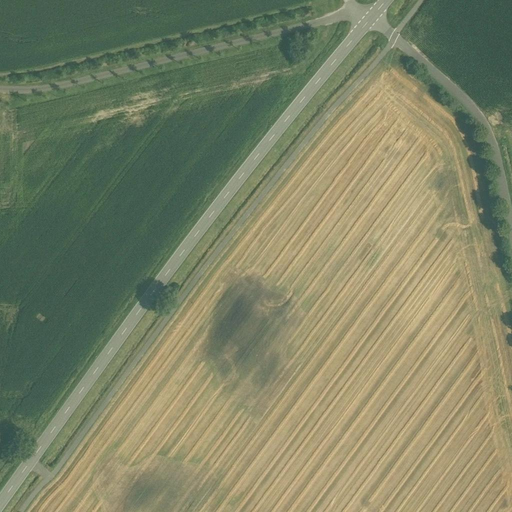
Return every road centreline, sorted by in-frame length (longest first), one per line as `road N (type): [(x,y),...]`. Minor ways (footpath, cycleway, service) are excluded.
road 1 (tertiary): [(0,503),(199,230),(369,19)]
road 2 (unclassified): [(369,19),(482,122),(511,231)]
